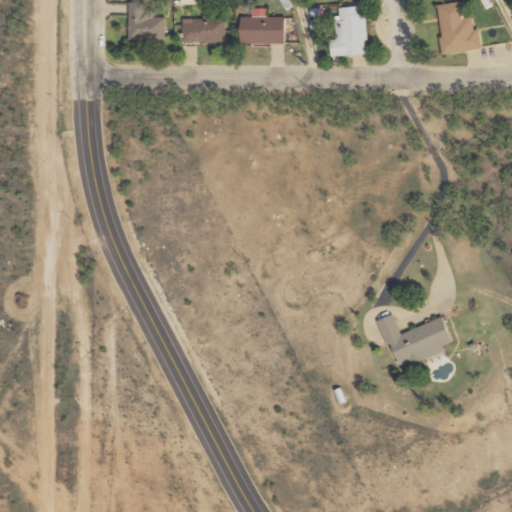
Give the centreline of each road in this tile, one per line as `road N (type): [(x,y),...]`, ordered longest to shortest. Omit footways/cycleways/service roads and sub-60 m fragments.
road 1 (tertiary): [(84,76),(118,240),(156,331),(254,511)]
road 2 (residential): [(84,76),(511,75)]
